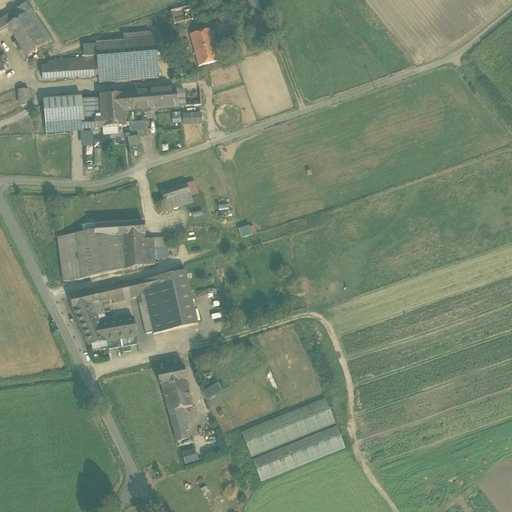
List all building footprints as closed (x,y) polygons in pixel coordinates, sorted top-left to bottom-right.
[(259,0),(244,0),(248,11),(261,6),(259,0)] [(0,21),(4,28),(9,25),(25,14),(20,6),(0,18),(0,21)] [(189,6),(170,12),(173,25),(192,19),(189,6)] [(24,49),(41,38),(25,14),(9,25),(24,49)] [(211,29),(191,35),(199,66),(219,61),(211,29)] [(149,33),(124,35),(125,41),(156,39),(149,33)] [(41,38),(24,49),(28,55),(45,44),(41,38)] [(125,41),(96,44),(97,58),(99,84),(159,79),(156,39),(125,41)] [(97,58),(78,59),(79,77),(98,76),(97,58)] [(78,59),(53,61),(54,66),(55,78),(79,77),(78,59)] [(54,66),(42,67),(42,81),(55,80),(55,78),(54,66)] [(28,89),(17,89),(17,106),(28,105),(28,89)] [(176,90),(149,92),(150,110),(150,112),(157,111),(156,109),(178,107),(176,90)] [(149,92),(99,96),(101,116),(124,114),(124,112),(150,110),(149,92)] [(81,102),(64,103),(66,130),(83,129),(83,121),(81,102)] [(181,125),(201,124),(201,112),(181,113),(181,125)] [(124,114),(101,116),(101,120),(102,128),(125,127),(124,114)] [(101,120),(83,121),(83,129),(102,128),(101,120)] [(145,130),(145,121),(129,121),(130,131),(145,130)] [(138,135),(126,136),(127,146),(139,145),(138,135)] [(94,165),(101,164),(100,139),(92,139),(94,165)] [(187,185),(161,193),(163,202),(157,204),(160,214),(193,203),(187,185)] [(144,224),(117,225),(117,226),(118,237),(121,237),(122,245),(145,243),(145,240),(144,224)] [(255,234),(252,225),(238,229),(240,238),(255,234)] [(117,226),(93,227),(94,231),(75,235),(76,245),(96,241),(96,238),(118,237),(117,226)] [(75,235),(57,238),(63,283),(81,280),(76,245),(75,235)] [(118,237),(96,238),(96,241),(76,245),(81,280),(124,271),(147,266),(155,265),(153,239),(145,240),(145,243),(122,245),(121,237),(118,237)] [(185,272),(134,283),(137,296),(141,316),(148,314),(152,333),(153,335),(197,325),(185,272)] [(134,283),(128,285),(131,298),(137,296),(134,283)] [(128,285),(111,288),(113,300),(114,304),(132,300),(131,298),(128,285)] [(111,288),(104,290),(106,302),(113,300),(111,288)] [(104,290),(69,298),(72,309),(73,309),(76,315),(86,311),(88,315),(94,313),(95,316),(104,314),(101,303),(106,302),(104,290)] [(109,320),(98,322),(95,316),(94,313),(88,315),(86,311),(76,315),(88,345),(136,336),(134,325),(132,319),(110,323),(109,320)] [(148,314),(141,316),(146,335),(152,333),(148,314)] [(343,387),(324,346),(321,339),(309,345),(312,352),(330,392),(343,387)] [(184,368),(157,373),(159,386),(161,386),(164,398),(169,396),(168,392),(174,391),(172,383),(185,381),(187,380),(184,368)] [(185,381),(172,383),(174,391),(168,392),(169,396),(164,398),(180,451),(189,447),(179,409),(191,406),(185,381)] [(205,399),(221,392),(217,383),(201,391),(205,399)] [(326,399),(241,432),(251,457),(336,423),(326,399)] [(337,426),(252,460),(261,482),(346,448),(337,426)] [(183,464),(197,461),(195,448),(181,451),(183,464)] [(214,482),(200,489),(206,501),(220,494),(214,482)]
